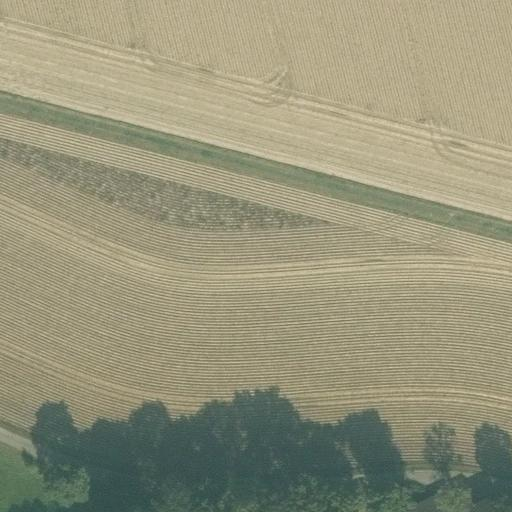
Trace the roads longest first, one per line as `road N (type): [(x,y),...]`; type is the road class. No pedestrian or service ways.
road 1 (track): [(511,231),(0,97)]
road 2 (unclassified): [(0,434),(117,485),(237,498),(414,482),(511,491)]
